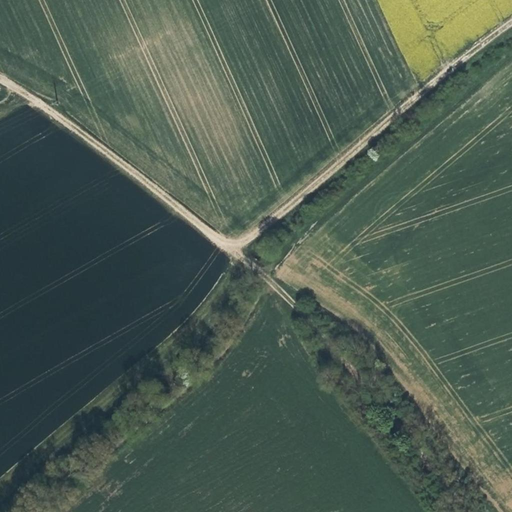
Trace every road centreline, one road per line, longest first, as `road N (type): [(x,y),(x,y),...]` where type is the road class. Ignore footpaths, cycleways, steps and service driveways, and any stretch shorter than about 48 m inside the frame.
road 1 (track): [(511,55),(281,255),(226,351),(45,511)]
road 2 (track): [(231,251),(511,22)]
road 3 (track): [(231,251),(302,310),(472,511)]
road 4 (track): [(0,78),(76,125),(231,251)]
